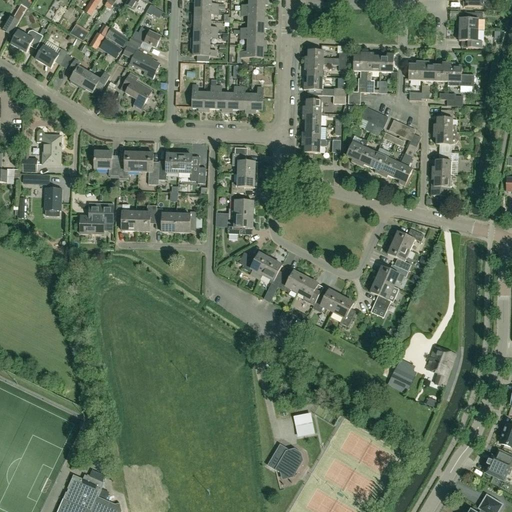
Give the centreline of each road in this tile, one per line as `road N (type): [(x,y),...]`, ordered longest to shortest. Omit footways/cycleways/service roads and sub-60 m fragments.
road 1 (unclassified): [(427,511),(488,404),(511,246)]
road 2 (residential): [(283,174),(273,189),(274,236),(349,276),(359,272),(386,206)]
road 3 (residential): [(169,132),(105,130),(11,74)]
road 4 (residential): [(282,138),(286,1)]
road 5 (residential): [(169,132),(174,0)]
road 6 (residential): [(295,329),(214,285),(209,248)]
road 7 (residential): [(422,215),(425,123),(399,108)]
